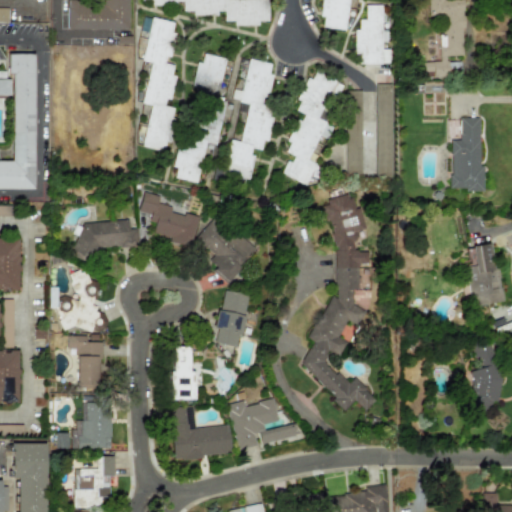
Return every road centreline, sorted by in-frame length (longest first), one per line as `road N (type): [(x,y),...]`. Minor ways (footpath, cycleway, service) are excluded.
road 1 (residential): [(511,455),(366,455),(175,498),(146,482),(138,447),(139,322)]
road 2 (residential): [(366,455),(305,415),(274,366),(274,339),(310,270)]
road 3 (residential): [(0,413),(25,406),(28,233),(21,224),(0,224)]
road 4 (residential): [(139,322),(129,287),(138,279),(181,283),(190,297),(182,312),(139,322)]
